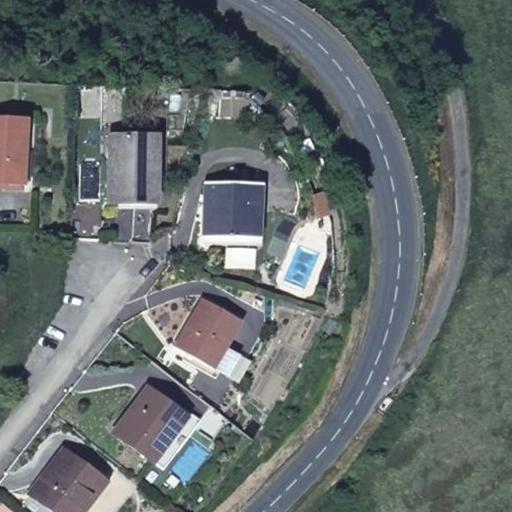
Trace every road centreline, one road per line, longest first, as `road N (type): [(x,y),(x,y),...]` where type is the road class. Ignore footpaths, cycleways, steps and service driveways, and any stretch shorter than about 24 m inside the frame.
road 1 (secondary): [(269,511),(362,397),(395,309),(404,213),(367,100),(309,26),(253,0)]
road 2 (residential): [(0,449),(117,275)]
